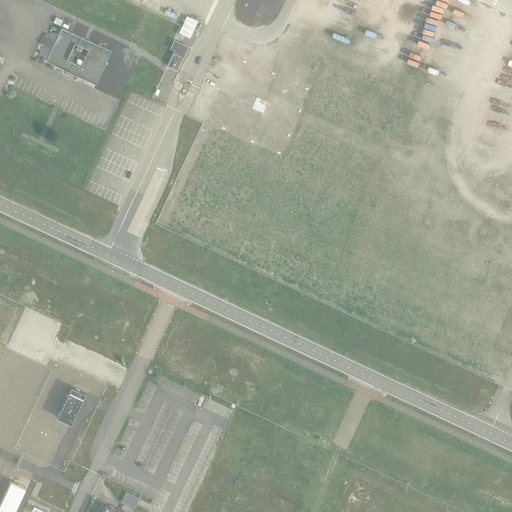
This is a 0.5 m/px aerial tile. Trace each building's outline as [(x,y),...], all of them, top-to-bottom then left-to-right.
[(188,15),(183,25),(194,30),(199,20),(188,15)] [(95,84),(111,51),(61,27),(45,61),(95,84)] [(170,48),(175,50),(167,66),(178,70),(189,46),(177,40),(175,39),(170,48)] [(70,423),(85,393),(71,386),(57,417),(70,423)] [(0,511),(14,511),(22,493),(23,493),(26,486),(9,479),(0,499),(0,511)] [(127,491),(122,500),(136,507),(140,497),(127,491)]
